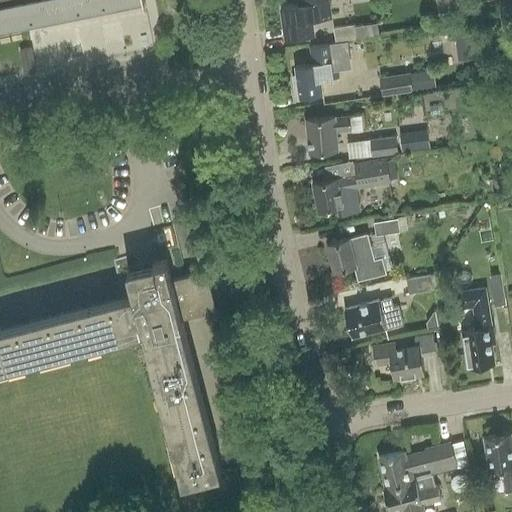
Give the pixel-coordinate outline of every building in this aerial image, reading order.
[(0,0),(0,29),(28,24),(145,0),(0,0)] [(315,33),(312,17),(334,14),(331,0),(303,0),(303,1),(282,4),(287,37),(315,33)] [(461,0),(437,0),(439,12),(462,9),(461,0)] [(511,11),(500,15),(504,29),(511,26),(511,11)] [(358,24),(335,27),(337,40),(361,37),(358,24)] [(471,30),(455,32),(458,61),(475,59),(471,30)] [(324,93),(322,79),(339,77),(338,69),(353,67),(349,42),(313,46),(315,55),(316,63),(297,65),(299,82),(295,82),(296,95),(301,95),(301,96),(324,93)] [(33,48),(20,50),(25,73),(37,71),(33,48)] [(434,69),(381,76),(384,95),(436,87),(434,69)] [(353,116),(354,129),(364,128),(363,115),(353,116)] [(338,130),(353,129),(352,116),(337,118),(337,116),(308,119),(311,152),(339,149),(338,130)] [(481,120),(484,137),(501,134),(498,117),(481,120)] [(427,129),(402,132),(404,151),(429,148),(427,129)] [(397,135),(372,138),(374,156),(399,153),(397,135)] [(501,145),(490,149),(493,162),(504,161),(501,145)] [(356,188),(360,188),(391,182),(387,158),(356,164),(358,174),(315,182),(320,209),(338,206),(340,214),(360,210),(356,188)] [(375,222),(377,235),(400,231),(398,218),(375,222)] [(335,271),(355,266),(359,281),(388,273),(384,258),(376,260),(369,233),(351,238),(328,243),(335,271)] [(182,318),(217,309),(207,270),(172,279),(167,259),(147,264),(128,269),(134,295),(0,329),(0,372),(145,335),(183,483),(222,472),(182,318)] [(432,274),(408,278),(410,292),(434,288),(432,274)] [(504,285),(493,286),(496,306),(507,304),(504,285)] [(474,306),(474,309),(477,329),(463,331),(468,366),(496,362),(493,343),(496,343),(494,327),(492,327),(489,307),(486,286),(459,290),(462,308),(474,306)] [(387,328),(387,327),(405,322),(400,305),(394,307),(392,298),(380,301),(380,300),(346,309),(352,337),(387,328)] [(435,310),(427,321),(429,327),(443,324),(440,309),(435,310)] [(417,345),(398,348),(397,343),(374,347),(377,364),(391,362),(394,378),(425,373),(422,356),(436,354),(433,335),(416,337),(417,345)] [(511,432),(485,437),(488,455),(486,456),(487,463),(489,464),(490,470),(503,469),(507,492),(511,491),(511,432)] [(415,469),(431,464),(434,472),(458,465),(450,441),(427,448),(427,449),(407,455),(405,449),(380,456),(388,485),(388,486),(417,477),(415,469)] [(420,488),(417,477),(388,486),(388,485),(385,486),(391,511),(392,511),(405,508),(405,511),(416,511),(425,510),(424,504),(442,498),(438,482),(420,488)]
